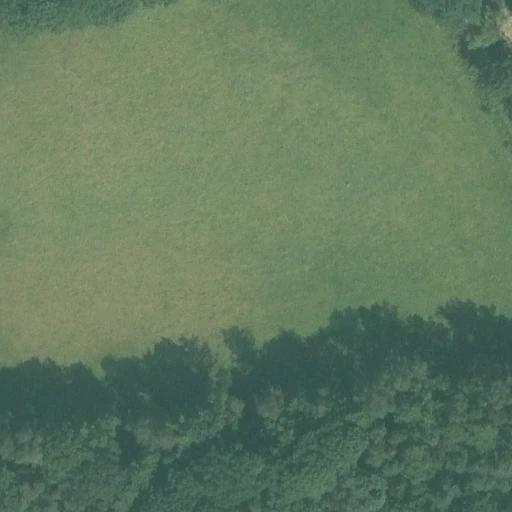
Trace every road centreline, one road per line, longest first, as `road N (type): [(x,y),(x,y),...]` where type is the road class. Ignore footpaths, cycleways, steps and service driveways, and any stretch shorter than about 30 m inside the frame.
road 1 (track): [(0,464),(511,394)]
road 2 (track): [(511,106),(452,0)]
